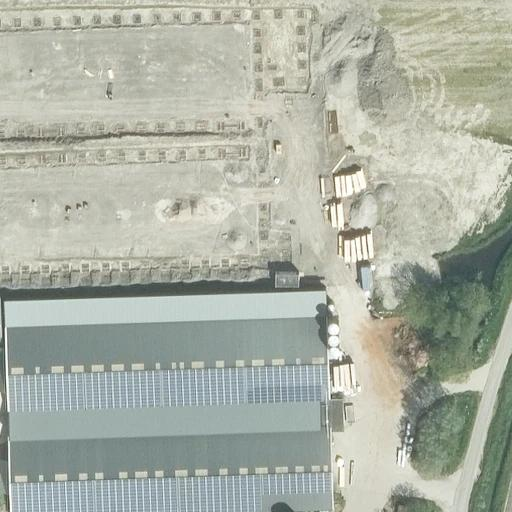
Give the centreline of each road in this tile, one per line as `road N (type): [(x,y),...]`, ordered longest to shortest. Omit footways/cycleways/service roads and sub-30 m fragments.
road 1 (track): [(361,424),(354,287),(335,231),(331,93)]
road 2 (unclassified): [(460,511),(511,321)]
